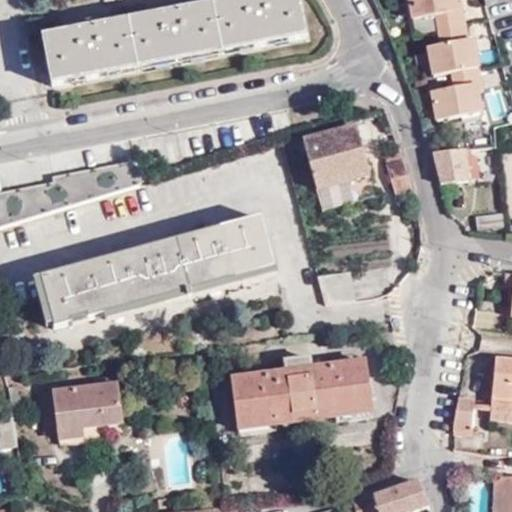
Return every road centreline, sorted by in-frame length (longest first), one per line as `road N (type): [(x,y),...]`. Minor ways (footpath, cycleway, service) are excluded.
road 1 (residential): [(444,302),(312,317),(278,182),(33,246)]
road 2 (residential): [(0,142),(372,63)]
road 3 (residential): [(443,511),(435,450),(444,302)]
road 4 (residential): [(447,244),(394,87),(372,63)]
road 5 (unknown): [(46,132),(13,0)]
